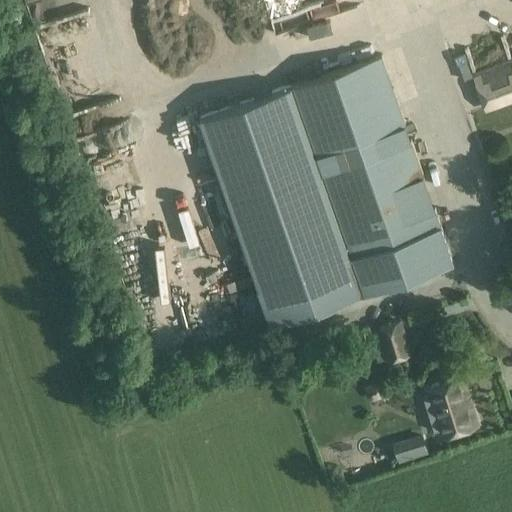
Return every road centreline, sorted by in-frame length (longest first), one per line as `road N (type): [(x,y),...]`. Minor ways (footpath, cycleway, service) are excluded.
road 1 (unknown): [(98,0),(135,75),(159,93),(207,85),(405,14)]
road 2 (unknown): [(511,301),(417,44)]
